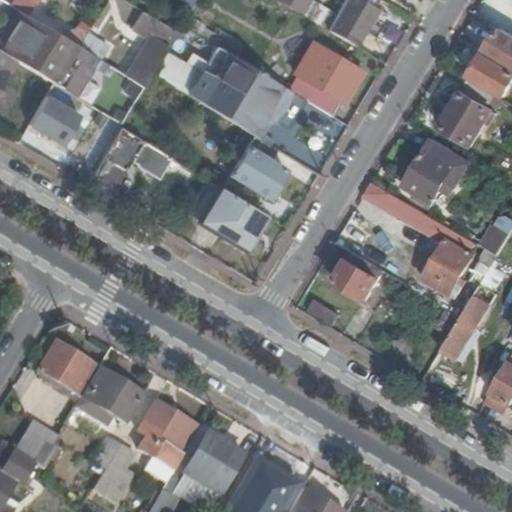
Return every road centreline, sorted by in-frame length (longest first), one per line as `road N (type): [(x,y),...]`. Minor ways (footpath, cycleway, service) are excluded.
road 1 (secondary): [(51,269),(450,511)]
road 2 (residential): [(248,333),(452,0)]
road 3 (secondary): [(511,487),(248,333)]
road 4 (secondary): [(248,333),(0,185)]
